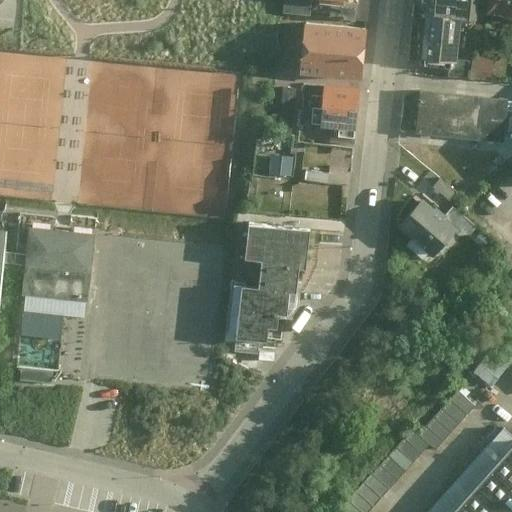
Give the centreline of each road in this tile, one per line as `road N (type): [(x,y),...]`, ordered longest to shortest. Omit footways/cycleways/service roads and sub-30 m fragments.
road 1 (residential): [(192,510),(363,276),(393,0)]
road 2 (residential): [(0,451),(147,485),(192,510)]
